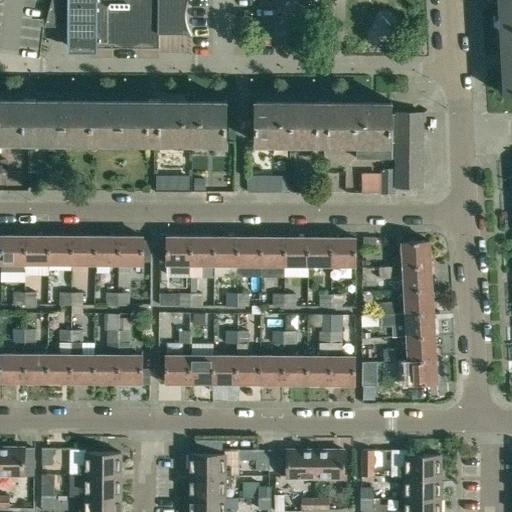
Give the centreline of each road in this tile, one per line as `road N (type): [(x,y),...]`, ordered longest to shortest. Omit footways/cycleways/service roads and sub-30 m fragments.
road 1 (residential): [(465,215),(0,212)]
road 2 (residential): [(451,66),(0,61)]
road 3 (residential): [(479,422),(144,420)]
road 4 (residential): [(479,422),(465,215)]
road 5 (residential): [(144,420),(0,419)]
